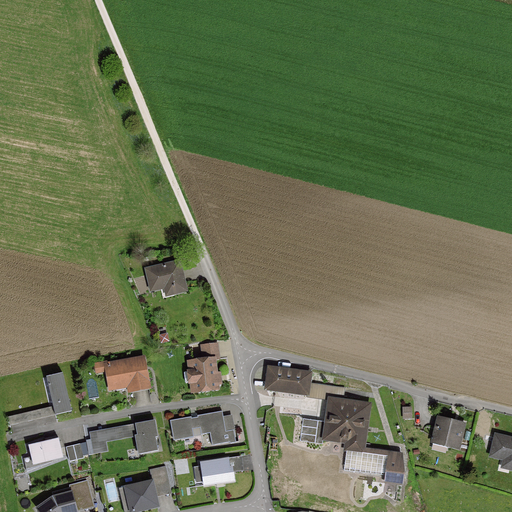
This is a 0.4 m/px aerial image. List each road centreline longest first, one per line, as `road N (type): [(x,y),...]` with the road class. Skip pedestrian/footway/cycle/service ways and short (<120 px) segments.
road 1 (residential): [(240,349),(511,409)]
road 2 (residential): [(18,440),(250,400)]
